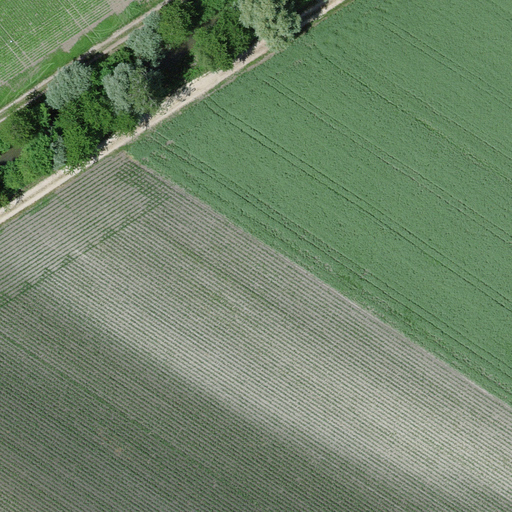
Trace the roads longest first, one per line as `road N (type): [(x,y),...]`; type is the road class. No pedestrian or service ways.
road 1 (track): [(0,233),(351,0)]
road 2 (track): [(170,0),(0,113)]
